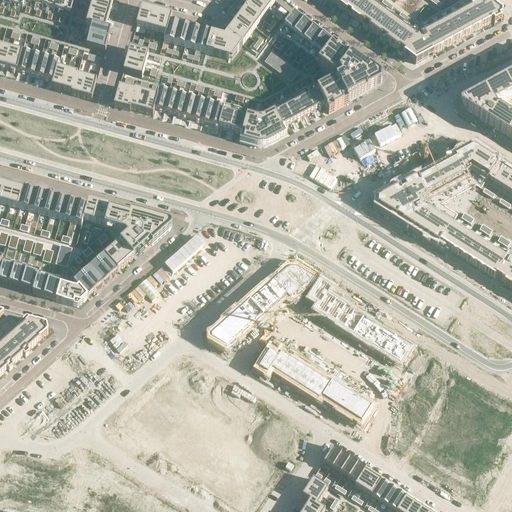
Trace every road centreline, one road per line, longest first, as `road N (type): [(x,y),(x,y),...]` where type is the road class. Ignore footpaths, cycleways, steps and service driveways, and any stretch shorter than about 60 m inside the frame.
road 1 (tertiary): [(290,241),(489,365),(511,363)]
road 2 (tertiary): [(511,317),(339,206)]
road 3 (tertiary): [(24,162),(206,213)]
road 4 (residential): [(206,213),(75,331)]
road 5 (tertiary): [(259,169),(95,126)]
road 6 (residential): [(409,90),(259,169)]
road 7 (residential): [(326,431),(182,342)]
road 8 (residential): [(339,206),(471,135)]
road 9 (residential): [(182,342),(290,241)]
road 10 (residential): [(294,0),(409,90)]
road 11 (residential): [(82,434),(205,511)]
road 12 (residential): [(446,511),(326,431)]
road 13 (residential): [(82,434),(182,342)]
road 14 (residential): [(132,0),(95,126)]
